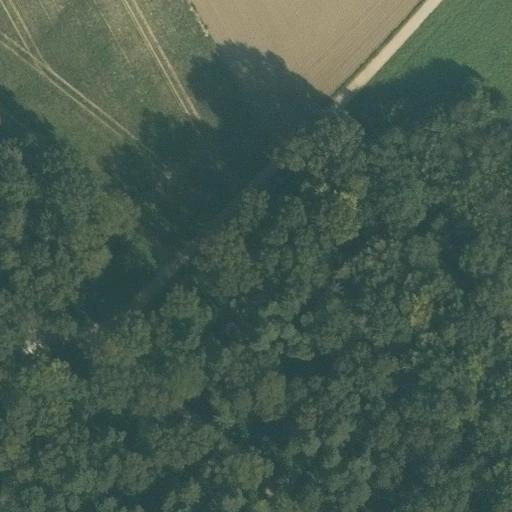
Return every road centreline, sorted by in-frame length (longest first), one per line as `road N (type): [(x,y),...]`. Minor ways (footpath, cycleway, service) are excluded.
road 1 (track): [(437,0),(94,340)]
road 2 (track): [(286,511),(94,340)]
road 3 (track): [(184,256),(0,118)]
road 4 (track): [(94,340),(32,511)]
